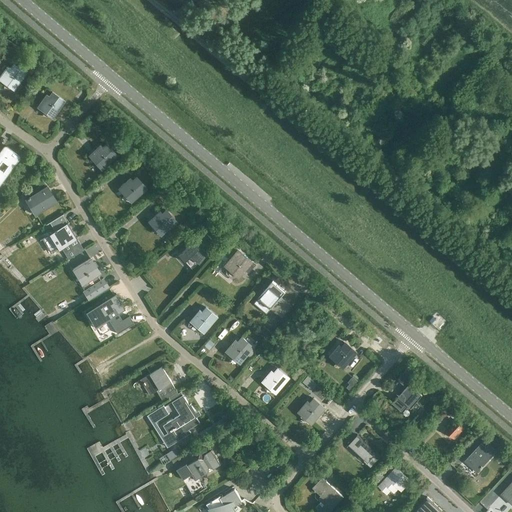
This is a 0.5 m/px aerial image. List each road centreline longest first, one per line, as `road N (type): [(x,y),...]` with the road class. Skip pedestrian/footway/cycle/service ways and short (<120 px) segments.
road 1 (unclassified): [(511,303),(152,0)]
road 2 (residential): [(307,458),(153,327),(46,153)]
road 3 (tertiary): [(414,333),(112,76)]
road 4 (residential): [(237,227),(392,361)]
road 5 (residential): [(469,511),(353,404)]
road 6 (tertiary): [(511,417),(414,333)]
